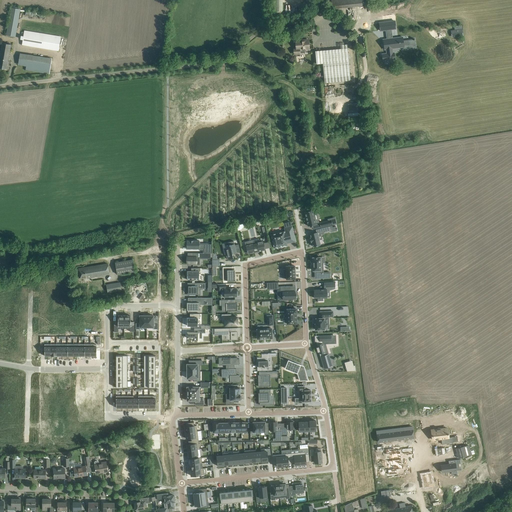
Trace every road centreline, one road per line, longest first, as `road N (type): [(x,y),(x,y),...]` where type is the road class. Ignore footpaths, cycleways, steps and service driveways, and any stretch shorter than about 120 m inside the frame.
road 1 (unclassified): [(0,85),(223,61)]
road 2 (residential): [(333,467),(180,483)]
road 3 (residential): [(246,347),(244,264),(302,253)]
road 4 (residential): [(125,511),(119,494),(105,486),(0,488)]
